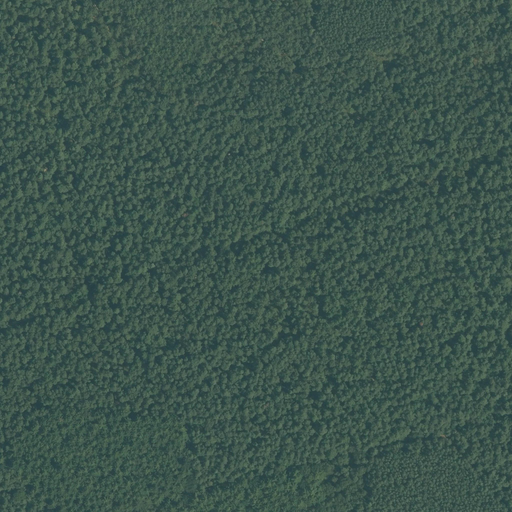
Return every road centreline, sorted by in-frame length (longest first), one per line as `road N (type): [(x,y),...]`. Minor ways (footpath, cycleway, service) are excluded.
road 1 (track): [(89,0),(124,65),(109,111),(43,171),(44,199),(70,249),(75,279),(58,304),(0,329)]
road 2 (track): [(415,436),(188,494)]
road 3 (track): [(415,436),(449,438),(507,511)]
